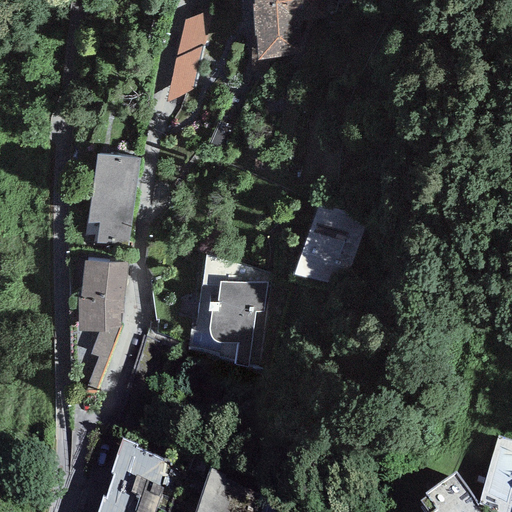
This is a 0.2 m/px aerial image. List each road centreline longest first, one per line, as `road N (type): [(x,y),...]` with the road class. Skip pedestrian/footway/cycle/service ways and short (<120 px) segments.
road 1 (residential): [(65,498),(133,328),(155,129),(180,0)]
road 2 (residential): [(65,498),(59,166),(78,0)]
